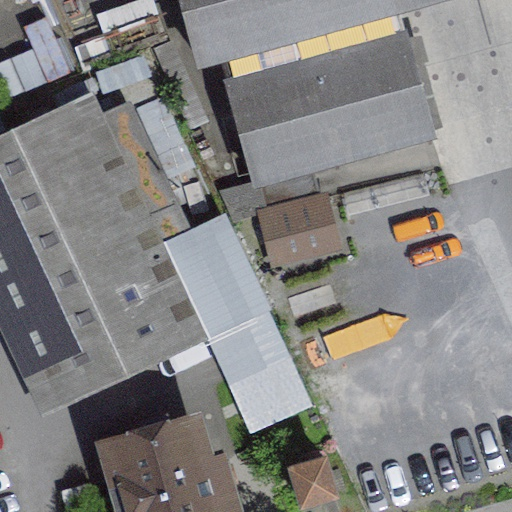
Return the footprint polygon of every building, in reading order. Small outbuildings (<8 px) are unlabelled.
[(176,0),(195,70),(461,0),(176,0)] [(402,41),(221,88),(248,189),(429,142),(402,41)] [(0,332),(41,423),(205,347),(164,246),(91,96),(0,139),(0,332)] [(275,271),(340,253),(325,197),(260,216),(275,271)] [(320,399),(229,211),(164,246),(205,347),(247,434),(320,399)] [(197,413),(95,442),(114,511),(240,511),(225,459),(211,463),(197,413)] [(284,475),(297,511),(307,511),(337,501),(323,461),(284,475)]
